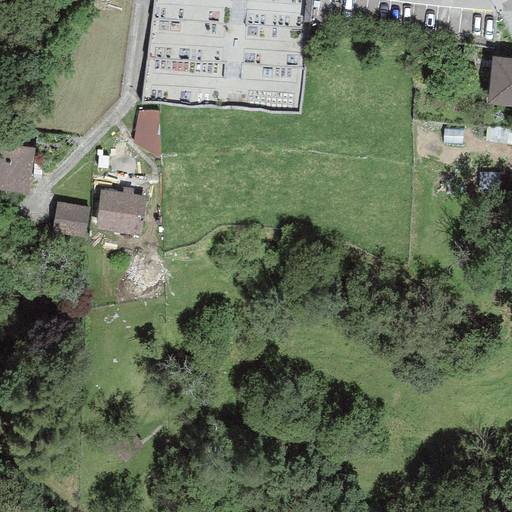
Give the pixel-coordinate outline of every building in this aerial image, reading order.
[(511,49),(491,47),(487,88),(511,90),(511,49)] [(159,110),(138,109),(132,139),(160,153),(159,110)] [(35,137),(0,132),(0,182),(29,186),(35,137)] [(499,171),(479,170),(479,189),(499,190),(499,171)] [(146,192),(133,190),(134,185),(121,183),(121,189),(100,186),(95,223),(141,230),(146,192)] [(90,204),(56,198),(51,227),(84,233),(90,204)] [(145,440),(131,423),(111,440),(126,456),(145,440)]
